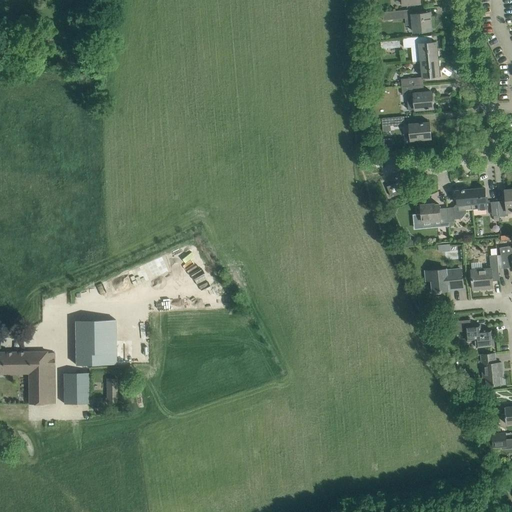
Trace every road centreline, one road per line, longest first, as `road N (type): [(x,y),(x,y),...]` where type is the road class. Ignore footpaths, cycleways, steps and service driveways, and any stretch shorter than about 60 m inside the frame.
road 1 (residential): [(501,143),(477,86),(467,0)]
road 2 (residential): [(501,143),(446,168),(404,162),(380,172)]
